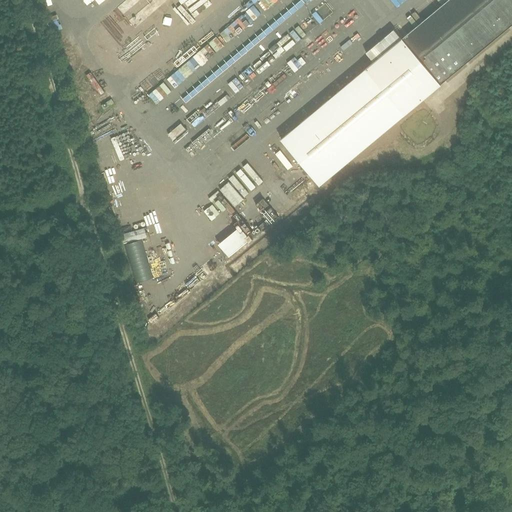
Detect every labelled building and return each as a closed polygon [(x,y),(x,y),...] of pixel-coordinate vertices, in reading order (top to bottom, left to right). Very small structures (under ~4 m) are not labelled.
[(276,135),(317,184),(511,23),(511,0),(443,0),(400,36),(392,26),(363,49),(364,55),(366,58),(370,58),(276,135)] [(112,20),(119,13),(113,6),(105,13),(112,20)] [(233,20),(210,42),(218,50),(241,28),(233,20)] [(270,49),(278,58),(296,40),(288,32),(270,49)] [(189,73),(213,52),(206,44),(197,52),(200,56),(197,59),(194,55),(185,62),(191,69),(188,72),(189,73)] [(155,76),(160,72),(165,77),(178,65),(174,61),(165,70),(154,58),(145,66),(155,76)] [(278,114),(299,97),(291,87),(270,104),(278,114)] [(164,164),(140,168),(143,185),(157,183),(156,175),(166,173),(164,164)] [(175,198),(152,204),(158,227),(181,220),(175,198)] [(219,262),(243,240),(231,228),(204,253),(208,258),(212,254),(219,262)] [(119,237),(126,259),(149,252),(142,230),(119,237)] [(156,255),(128,265),(131,275),(160,266),(156,255)] [(132,279),(135,290),(165,280),(161,269),(132,279)]
